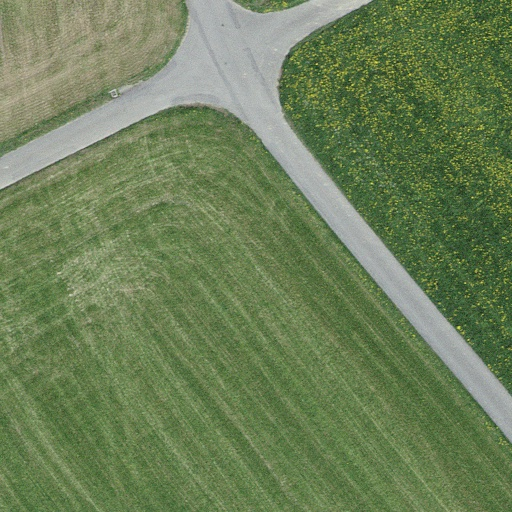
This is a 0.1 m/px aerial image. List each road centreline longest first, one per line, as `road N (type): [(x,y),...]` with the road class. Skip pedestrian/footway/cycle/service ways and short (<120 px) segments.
road 1 (unclassified): [(0,195),(225,80)]
road 2 (track): [(377,0),(225,80)]
